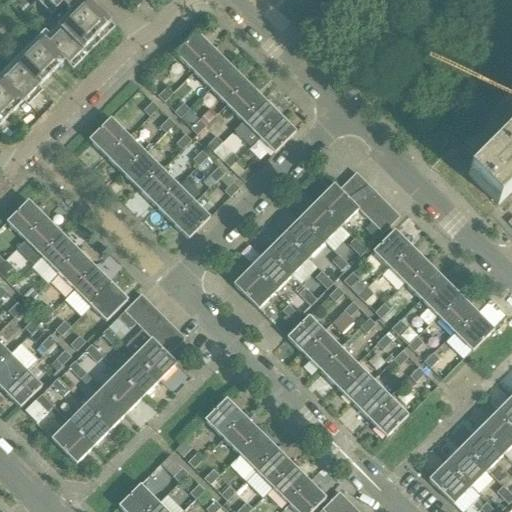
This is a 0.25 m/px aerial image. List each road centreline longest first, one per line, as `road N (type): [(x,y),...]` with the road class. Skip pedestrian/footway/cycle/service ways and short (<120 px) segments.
road 1 (residential): [(401,511),(180,288),(192,266),(344,113)]
road 2 (residential): [(511,285),(344,113)]
road 3 (residential): [(0,156),(13,166),(145,37)]
road 4 (residential): [(344,113),(230,0)]
